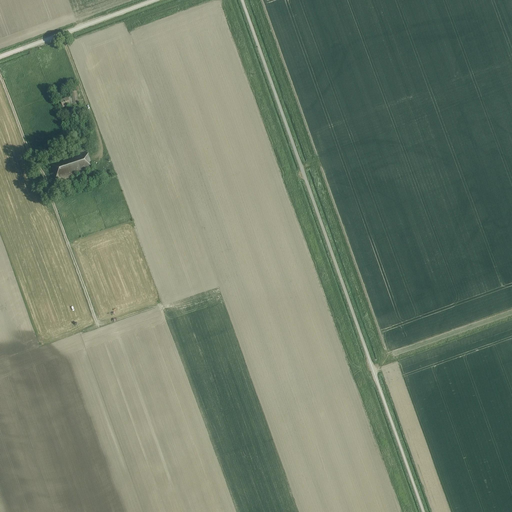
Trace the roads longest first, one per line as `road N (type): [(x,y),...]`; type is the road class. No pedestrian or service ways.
road 1 (unclassified): [(422,511),(241,0)]
road 2 (unclassified): [(0,56),(155,0)]
